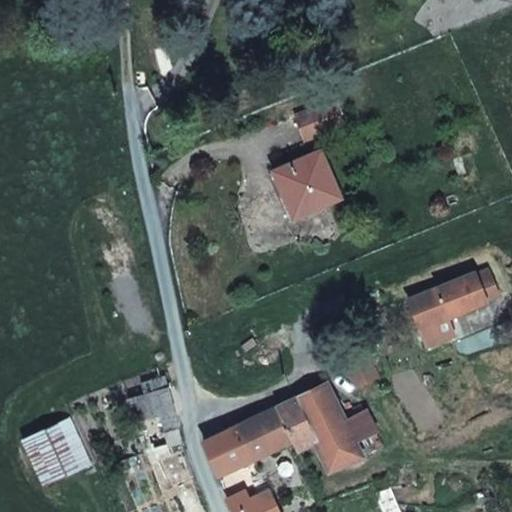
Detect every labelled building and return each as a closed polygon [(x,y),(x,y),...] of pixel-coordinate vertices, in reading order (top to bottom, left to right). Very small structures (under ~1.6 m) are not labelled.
[(304,139),(340,125),(339,124),(346,121),(338,100),(331,102),(330,101),(295,114),(304,139)] [(340,197),(320,151),(274,170),(294,217),(340,197)] [(474,275),(477,282),(490,277),(487,270),(474,275)] [(486,303),(485,301),(497,295),(490,277),(477,282),(474,275),(408,301),(420,329),(444,319),(486,303)] [(444,319),(420,329),(427,347),(452,337),(444,319)] [(361,385),(378,375),(356,339),(335,351),(355,382),(361,385)] [(182,441),(166,374),(141,382),(144,393),(130,397),(137,422),(160,415),(167,432),(153,436),(156,450),(182,441)] [(292,441),(297,450),(313,442),(327,472),(362,457),(327,383),(278,407),(292,441)] [(254,459),(292,441),(278,407),(238,426),(254,459)] [(70,417),(21,439),(43,485),(91,463),(70,417)] [(219,476),(254,459),(238,426),(204,443),(219,476)] [(226,494),(233,511),(277,511),(263,478),(226,494)] [(398,511),(389,490),(376,494),(383,511),(398,511)]
